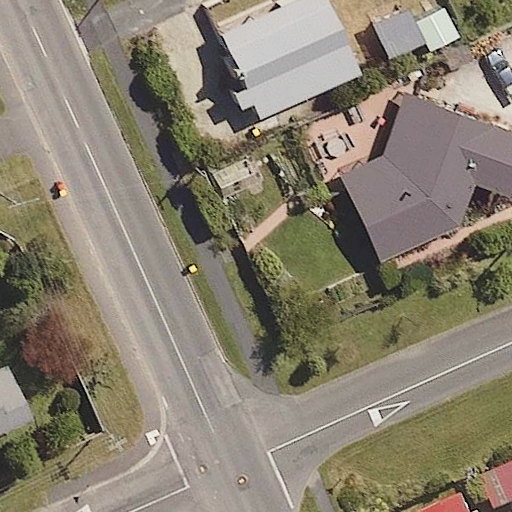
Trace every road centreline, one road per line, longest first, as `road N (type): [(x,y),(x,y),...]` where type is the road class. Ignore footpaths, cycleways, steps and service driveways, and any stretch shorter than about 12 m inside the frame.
road 1 (residential): [(229,469),(18,0)]
road 2 (residential): [(229,469),(511,351)]
